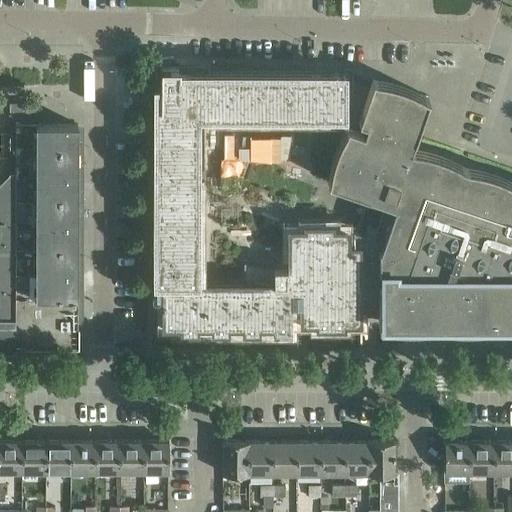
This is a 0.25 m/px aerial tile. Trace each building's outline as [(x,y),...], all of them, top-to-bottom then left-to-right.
[(197,166),(197,112),(197,96),(179,96),(179,71),(179,65),(162,65),(161,85),(156,85),(155,289),(164,289),(164,280),(197,280),(197,166)] [(179,96),(197,96),(197,112),(345,113),(345,110),(345,65),(343,65),(343,77),(330,77),(330,71),(179,71),(179,96)] [(367,193),(358,222),(358,279),(359,279),(359,308),(378,308),(378,324),(383,324),(389,325),(394,325),(400,326),(406,326),(411,326),(417,326),(423,326),(428,325),(434,324),(441,324),(446,325),(451,326),(457,326),(462,326),(467,326),(473,326),(480,326),(486,325),(492,324),(499,324),(504,325),(510,326),(511,325),(511,179),(506,176),(501,174),(496,172),(490,170),(485,169),(480,167),(474,166),(468,165),(462,163),(457,160),(452,158),(447,155),(442,153),(437,152),(431,150),(426,149),(420,148),(415,147),(411,145),(428,99),(429,95),(425,94),(420,91),(415,88),(410,86),(405,84),(399,82),(394,81),(388,79),(383,78),(377,77),(372,76),(372,79),(367,91),(353,86),(353,66),(345,65),(345,110),(352,113),(348,124),(347,123),(346,127),(341,136),(337,145),(334,153),(332,161),(330,169),(329,176),(328,180),(367,193)] [(35,304),(36,123),(36,121),(23,121),(23,148),(16,148),(16,176),(3,188),(4,220),(0,220),(0,355),(15,356),(23,348),(23,347),(77,347),(77,333),(84,333),(84,304),(35,304)] [(78,123),(36,123),(35,304),(84,304),(84,133),(78,133),(78,123)] [(164,304),(164,310),(164,323),(289,323),(289,313),(302,313),(301,319),(317,319),(317,323),(343,323),(343,319),(359,319),(359,308),(359,279),(358,279),(358,222),(357,228),(353,227),(353,244),(347,244),(347,227),(332,227),(332,223),(306,223),(306,227),(290,227),(290,266),(274,266),(274,282),(197,280),(164,280),(164,289),(164,299),(162,299),(162,304),(164,304)] [(0,468),(22,469),(22,439),(0,438),(0,468)] [(248,471),(250,471),(250,438),(223,438),(223,471),(237,471),(237,480),(248,480),(248,471)] [(250,471),(274,471),(274,438),(250,438),(250,471)] [(274,471),(299,471),(299,438),(274,438),(274,471)] [(299,471),(323,471),(323,438),(299,438),(299,471)] [(346,478),(347,478),(347,438),(323,438),(323,471),(346,471),(346,478)] [(370,473),(371,473),(371,438),(347,438),(347,478),(367,478),(367,471),(370,471),(370,473)] [(371,438),(371,473),(381,473),(381,508),(371,508),(370,511),(394,511),(394,501),(398,501),(398,470),(394,470),(394,438),(371,438)] [(46,439),(22,439),(22,469),(46,469),(46,439)] [(71,439),(46,439),(46,469),(71,469),(71,439)] [(95,439),(71,439),(71,469),(95,469),(95,439)] [(120,439),(95,439),(95,469),(120,469),(120,439)] [(144,439),(120,439),(120,469),(144,469),(144,439)] [(169,439),(144,439),(144,469),(169,469),(169,439)] [(469,439),(445,439),(445,480),(469,480),(469,469),(469,439)] [(469,469),(494,469),(494,439),(469,439),(469,469)] [(494,469),(511,469),(511,439),(494,439),(494,469)] [(332,495),(347,495),(347,482),(332,482),(332,495)] [(347,482),(347,495),(357,495),(358,482),(347,482)] [(274,495),(274,483),(260,483),(260,495),(264,495),(273,495),(274,495)] [(285,483),(274,483),(274,495),(285,495),(285,483)] [(309,495),(321,495),(321,483),(309,483),(309,495)] [(121,500),(129,500),(129,484),(121,484),(121,500)] [(273,495),(264,495),(264,505),(273,505),(273,495)]
